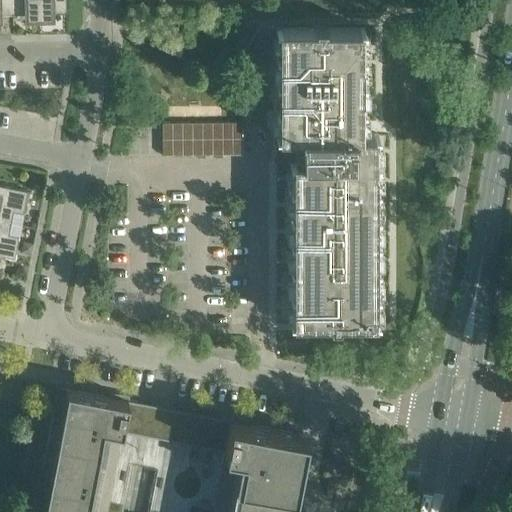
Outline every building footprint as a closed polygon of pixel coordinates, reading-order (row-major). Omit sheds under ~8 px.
[(0,0),(0,13),(12,13),(11,0),(0,0)] [(11,0),(12,13),(25,13),(26,18),(30,18),(39,18),(38,0),(11,0)] [(38,0),(39,18),(48,17),(52,17),(52,12),(66,12),(65,0),(38,0)] [(295,157),(295,163),(295,321),(329,321),(329,324),(338,324),(338,321),(373,321),(373,133),(359,133),(359,28),(325,28),(325,24),(315,24),(315,28),(282,27),(282,24),(257,24),(242,52),(243,52),(244,50),(251,53),(258,55),(265,57),(272,57),(272,58),(273,58),(273,54),(281,54),(281,135),(287,135),(287,147),(286,147),(284,147),(283,146),(282,147),(281,147),(280,148),(279,149),(278,150),(278,151),(278,152),(278,153),(279,154),(279,155),(281,156),(282,157),(284,157),(294,157),(295,157)] [(162,122),(162,125),(162,136),(162,154),(188,153),(193,153),(242,153),(242,147),(242,135),(242,129),(242,126),(242,121),(162,122)] [(0,219),(10,221),(13,210),(23,212),(27,189),(0,184),(0,219)] [(10,221),(0,219),(0,254),(14,257),(18,235),(8,233),(10,221)] [(109,390),(108,394),(57,385),(57,386),(32,511),(282,511),(286,490),(298,431),(249,422),(250,418),(230,414),(229,418),(128,398),(129,394),(109,390)]
